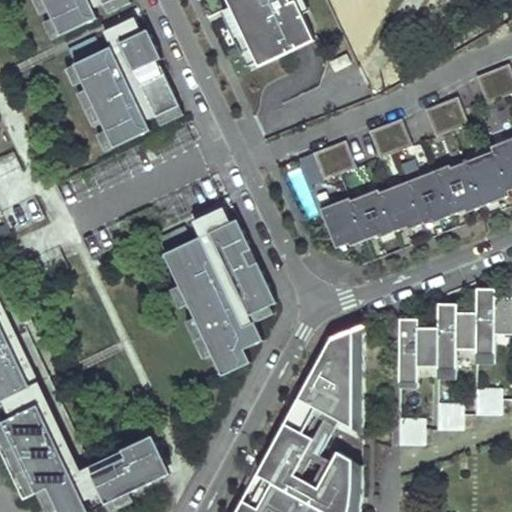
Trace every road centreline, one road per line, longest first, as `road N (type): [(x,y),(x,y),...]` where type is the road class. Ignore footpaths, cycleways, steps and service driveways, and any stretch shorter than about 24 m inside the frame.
road 1 (residential): [(313,312),(165,0)]
road 2 (residential): [(313,312),(205,511)]
road 3 (residential): [(511,236),(313,312)]
